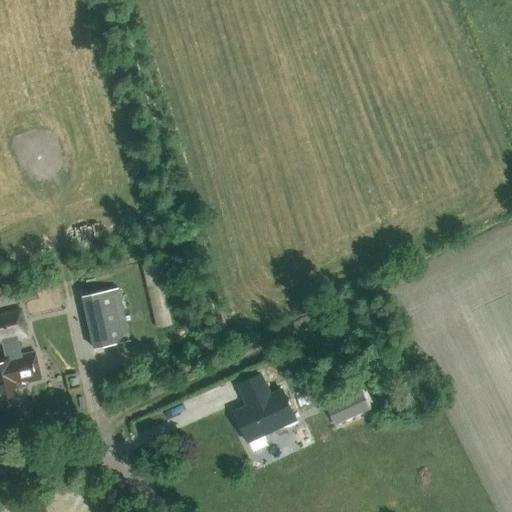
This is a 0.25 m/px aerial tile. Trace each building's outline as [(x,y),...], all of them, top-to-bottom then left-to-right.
[(153,325),(169,324),(164,263),(148,264),(153,325)] [(82,294),(90,347),(130,341),(122,288),(82,294)] [(21,309),(0,314),(0,340),(3,340),(15,337),(27,335),(21,309)] [(0,357),(0,400),(2,400),(4,407),(19,403),(15,388),(19,387),(19,384),(42,379),(36,352),(21,355),(18,342),(16,343),(15,337),(3,340),(5,350),(8,349),(9,355),(0,357)] [(270,396),(260,375),(238,385),(248,406),(234,412),(248,442),(253,452),(266,446),(262,435),(296,420),(282,390),(270,396)] [(361,391),(326,407),(335,426),(369,410),(361,391)]
